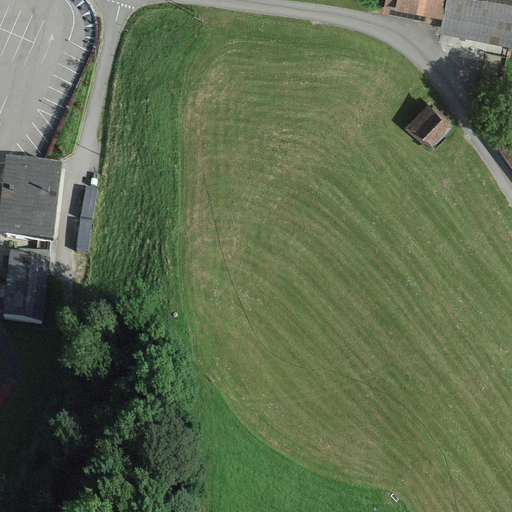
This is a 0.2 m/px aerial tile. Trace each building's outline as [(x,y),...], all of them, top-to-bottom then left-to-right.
[(511,0),(384,0),(383,8),(436,15),(434,31),(511,41),(511,0)] [(447,118),(428,102),(411,122),(431,138),(447,118)] [(511,132),(498,143),(511,161),(511,132)] [(61,164),(6,158),(0,212),(0,234),(53,240),(61,164)] [(50,260),(11,255),(3,316),(43,321),(50,260)]
